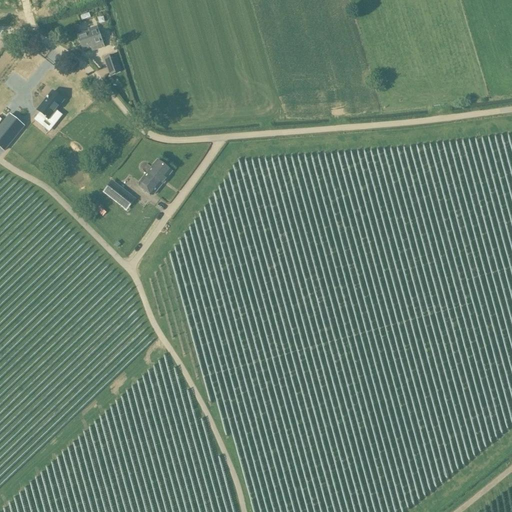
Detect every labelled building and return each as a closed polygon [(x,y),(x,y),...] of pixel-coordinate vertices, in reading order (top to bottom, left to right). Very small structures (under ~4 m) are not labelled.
[(103,48),(96,27),(88,30),(89,32),(77,36),(83,51),(91,49),(92,52),(103,48)] [(115,55),(104,58),(110,76),(121,73),(115,55)] [(49,96),(37,111),(50,121),(54,124),(61,115),(56,110),(64,101),(58,96),(52,92),(49,96)] [(0,127),(0,147),(4,151),(24,126),(10,115),(0,127)] [(171,173),(157,161),(139,183),(154,195),(171,173)] [(102,193),(126,211),(136,199),(112,180),(102,193)]
